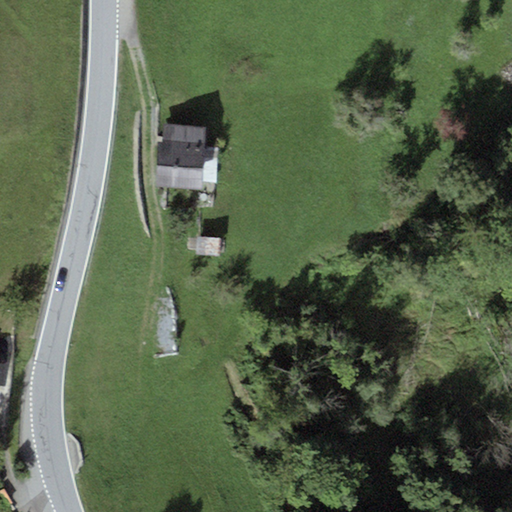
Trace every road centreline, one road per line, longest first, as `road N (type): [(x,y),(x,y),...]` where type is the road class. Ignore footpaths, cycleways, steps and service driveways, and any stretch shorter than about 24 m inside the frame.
road 1 (tertiary): [(102,0),(96,140),(46,380),(46,421),(69,511)]
road 2 (track): [(163,346),(150,100),(126,0)]
